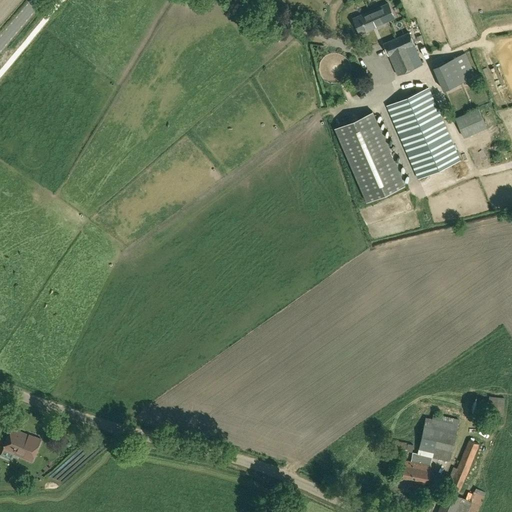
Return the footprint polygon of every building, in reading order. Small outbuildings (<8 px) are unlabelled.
[(383,22),(394,17),(388,3),(377,8),(353,19),(359,33),(383,22)] [(397,74),(422,63),(413,44),(414,44),(409,32),(383,43),(397,74)] [(443,90),(454,85),(474,76),(464,53),(433,67),(443,90)] [(452,94),(468,90),(466,83),(450,87),(452,94)] [(419,178),(460,160),(428,88),(387,106),(419,178)] [(463,138),(486,128),(478,108),(455,118),(463,138)] [(366,201),(404,185),(373,112),(335,128),(366,201)] [(503,416),(504,397),(489,396),(487,414),(503,416)] [(414,451),(413,458),(412,461),(406,460),(401,483),(426,488),(431,464),(428,464),(430,456),(449,460),(458,420),(433,414),(431,423),(425,421),(418,452),(414,451)] [(33,438),(29,436),(29,435),(12,428),(3,449),(32,461),(41,439),(34,436),(33,438)] [(458,466),(452,478),(449,487),(459,491),(479,444),(468,439),(458,466)] [(395,440),(394,443),(392,451),(396,451),(402,453),(407,454),(408,451),(412,452),(413,444),(408,443),(395,440)] [(486,492),(476,488),(474,492),(474,491),(470,500),(460,496),(460,497),(447,492),(438,511),(477,511),(484,496),(486,492)]
